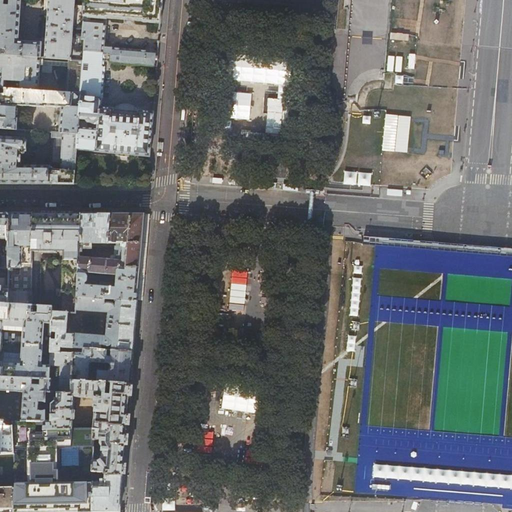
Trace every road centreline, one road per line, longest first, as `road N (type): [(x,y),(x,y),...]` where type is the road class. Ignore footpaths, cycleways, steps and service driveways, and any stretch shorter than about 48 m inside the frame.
road 1 (residential): [(484,221),(164,200)]
road 2 (residential): [(164,200),(138,511)]
road 3 (secondary): [(459,511),(484,221)]
road 4 (secondary): [(484,221),(503,0)]
road 5 (residential): [(181,0),(164,200)]
road 6 (residential): [(164,200),(0,198)]
